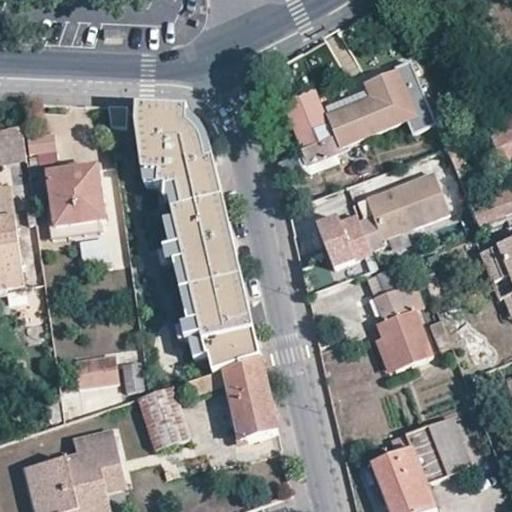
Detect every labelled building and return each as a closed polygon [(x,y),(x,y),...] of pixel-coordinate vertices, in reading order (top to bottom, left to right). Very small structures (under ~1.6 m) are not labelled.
[(316,90),(284,103),(308,162),(340,149),(339,146),(405,119),(413,135),(436,126),(410,66),(369,83),(377,102),(329,121),(316,90)] [(201,356),(205,375),(221,370),(253,359),(209,161),(203,162),(201,150),(198,141),(192,132),(184,126),(184,111),(132,109),(131,124),(137,172),(153,172),(152,185),(159,185),(159,188),(171,186),(176,210),(167,212),(170,225),(199,357),(201,356)] [(511,124),(489,134),(505,172),(511,169),(511,124)] [(0,130),(0,143),(3,164),(27,160),(22,128),(0,130)] [(28,137),(32,156),(58,152),(55,133),(28,137)] [(511,189),(482,201),(457,145),(446,150),(480,230),(511,218),(511,189)] [(48,174),(55,216),(56,228),(101,221),(107,221),(98,167),(48,174)] [(434,176),(358,206),(364,221),(373,217),(374,219),(360,224),(371,251),(385,246),(383,240),(448,215),(434,176)] [(0,189),(0,288),(7,288),(8,293),(24,291),(12,188),(0,189)] [(37,224),(34,208),(28,209),(30,226),(37,224)] [(101,221),(56,228),(55,216),(49,218),(53,241),(102,234),(101,221)] [(372,256),(356,216),(339,223),(338,218),(316,227),(333,271),(372,256)] [(170,225),(159,227),(188,359),(199,357),(170,225)] [(79,241),(81,264),(106,261),(103,239),(79,241)] [(511,281),(511,241),(481,254),(495,289),(511,281)] [(431,359),(413,312),(421,310),(412,286),(407,289),(399,267),(377,276),(385,296),(375,300),(384,323),(377,326),(382,339),(394,373),(431,359)] [(511,281),(495,289),(500,301),(504,300),(511,318),(511,281)] [(0,288),(0,299),(9,298),(8,293),(7,288),(0,288)] [(394,373),(382,339),(375,342),(387,376),(394,373)] [(77,362),(80,391),(121,384),(118,357),(77,362)] [(224,386),(238,444),(274,433),(271,421),(269,413),(257,358),(253,359),(221,370),(224,386)] [(124,366),(128,394),(147,391),(142,363),(124,366)] [(205,375),(182,383),(187,397),(224,386),(221,370),(205,375)] [(191,439),(174,386),(160,391),(153,393),(140,398),(158,450),(191,439)] [(46,403),(49,423),(62,420),(58,401),(46,403)] [(452,419),(391,443),(396,456),(377,463),(385,485),(381,487),(390,511),(433,511),(425,487),(471,469),(452,419)] [(28,470),(37,511),(75,511),(109,505),(106,491),(103,476),(122,472),(113,434),(87,439),(90,455),(79,458),(28,470)] [(75,442),(79,458),(90,455),(87,439),(75,442)] [(385,485),(377,463),(373,465),(381,487),(385,485)] [(122,472),(103,476),(106,491),(125,487),(122,472)]
